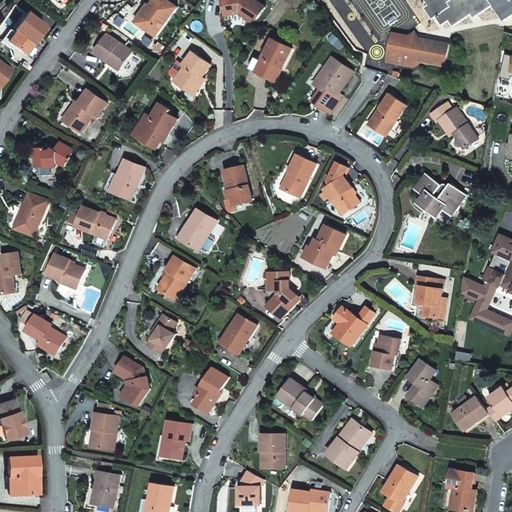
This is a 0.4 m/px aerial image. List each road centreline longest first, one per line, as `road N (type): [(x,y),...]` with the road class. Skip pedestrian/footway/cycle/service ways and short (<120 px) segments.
road 1 (residential): [(49,409),(90,351),(159,193),(187,159),(222,135),(267,124),(333,137)]
road 2 (residential): [(333,137),(378,171),(388,205),(382,241),(287,342)]
road 3 (residential): [(287,342),(219,444),(199,511)]
road 4 (residential): [(0,138),(9,112),(92,0)]
road 5 (residential): [(287,342),(398,422)]
